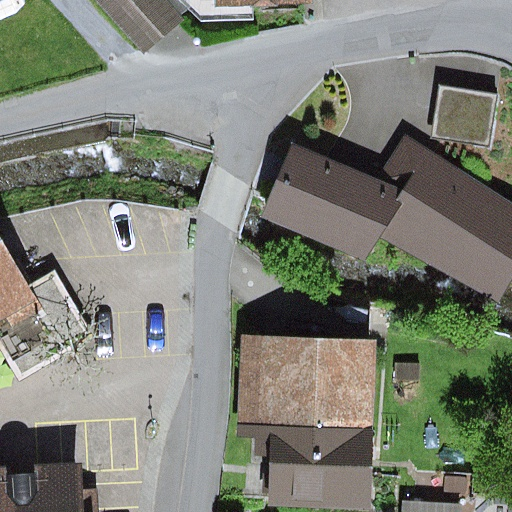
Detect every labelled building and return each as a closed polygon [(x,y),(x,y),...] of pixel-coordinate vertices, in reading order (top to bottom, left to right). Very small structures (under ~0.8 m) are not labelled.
[(96,0),(143,54),(184,19),(167,0),(96,0)] [(497,97),(442,87),(433,137),(488,147),(497,97)] [(511,203),(413,141),(386,181),(404,188),(386,233),(509,301),(511,295),(511,203)] [(386,181),(301,147),(272,219),(376,260),(386,233),(404,188),(386,181)] [(0,236),(0,344),(19,377),(93,334),(56,270),(28,286),(0,236)] [(376,344),(250,339),(246,440),(280,441),(277,503),(363,506),(369,507),(376,344)] [(420,366),(395,365),(395,382),(420,382),(420,366)] [(0,511),(95,511),(94,491),(82,492),(80,465),(0,468),(0,511)]
